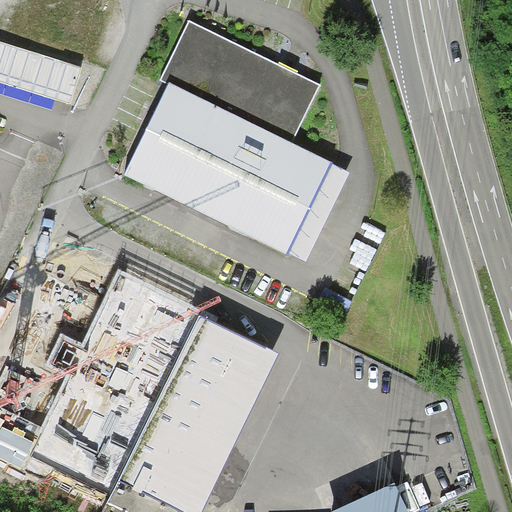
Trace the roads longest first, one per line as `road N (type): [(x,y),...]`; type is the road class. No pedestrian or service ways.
road 1 (track): [(344,0),(364,41),(497,511)]
road 2 (primary): [(400,29),(511,460)]
road 3 (primary): [(511,280),(443,29)]
